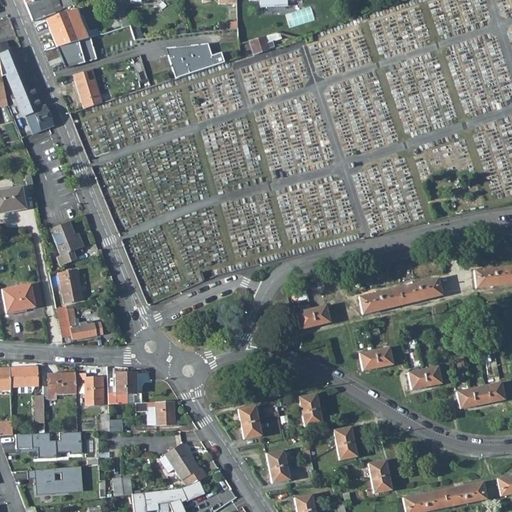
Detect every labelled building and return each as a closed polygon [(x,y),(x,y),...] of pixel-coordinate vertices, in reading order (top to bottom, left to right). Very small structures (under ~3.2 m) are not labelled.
[(34,0),(25,3),(32,22),(54,13),(54,12),(61,10),(60,9),(56,0),(34,0)] [(72,5),(70,0),(61,0),(64,8),(72,5)] [(113,0),(122,28),(129,25),(121,0),(113,0)] [(45,20),(56,47),(87,38),(75,9),(45,20)] [(139,28),(131,31),(134,40),(142,39),(139,28)] [(278,33),(275,32),(249,41),(253,54),(271,47),(270,42),(278,39),(280,39),(278,33)] [(87,38),(56,47),(65,68),(95,60),(89,37),(87,38)] [(5,76),(13,94),(10,96),(15,107),(18,106),(22,116),(13,119),(21,139),(32,134),(52,126),(44,106),(39,108),(15,48),(9,51),(5,42),(0,43),(0,71),(1,77),(5,76)] [(207,44),(164,49),(169,63),(175,79),(224,63),(221,52),(211,56),(207,44)] [(147,79),(145,72),(141,62),(132,65),(138,82),(147,79)] [(101,103),(91,70),(73,75),(75,82),(78,91),(83,109),(101,103)] [(28,186),(22,187),(25,207),(31,206),(28,186)] [(25,210),(21,188),(0,191),(0,211),(8,210),(8,213),(25,210)] [(75,238),(68,222),(49,230),(60,256),(56,257),(59,267),(75,260),(72,252),(83,247),(78,237),(75,238)] [(511,230),(483,234),(484,240),(511,236),(511,230)] [(415,249),(364,262),(366,267),(417,255),(415,249)] [(511,266),(473,271),(475,288),(511,283),(511,266)] [(76,271),(57,275),(63,303),(82,300),(76,271)] [(437,278),(358,297),(362,314),(441,295),(437,278)] [(29,285),(34,308),(42,306),(38,283),(29,285)] [(29,285),(1,290),(6,314),(34,308),(29,285)] [(55,308),(61,338),(71,336),(66,309),(65,306),(55,308)] [(325,306),(295,313),(299,330),(329,322),(325,306)] [(76,327),(73,308),(66,309),(71,336),(72,340),(103,334),(100,323),(92,324),(87,325),(86,322),(78,324),(79,326),(76,327)] [(414,339),(403,342),(404,347),(415,345),(414,339)] [(388,348),(358,354),(362,371),(391,365),(388,348)] [(37,386),(37,367),(9,368),(10,387),(18,387),(34,386),(37,386)] [(437,367),(407,373),(411,390),(440,384),(437,367)] [(0,390),(10,390),(10,387),(9,368),(0,368),(0,390)] [(42,386),(43,395),(43,400),(56,399),(55,394),(75,394),(75,386),(75,375),(75,373),(47,374),(48,386),(42,386)] [(85,374),(75,375),(75,386),(77,386),(78,393),(85,393),(85,405),(102,405),(102,378),(85,378),(85,374)] [(135,374),(115,374),(115,393),(107,393),(108,404),(115,404),(115,394),(123,394),(135,394),(135,374)] [(500,383),(455,392),(459,409),(503,400),(500,383)] [(115,394),(115,404),(124,404),(123,394),(115,394)] [(315,394),(298,398),(301,412),(318,409),(315,394)] [(44,423),(43,400),(43,395),(34,395),(35,423),(44,423)] [(276,404),(278,412),(284,410),(282,401),(276,402),(276,404)] [(156,426),(174,425),(173,402),(155,402),(135,403),(135,412),(147,411),(147,425),(156,425),(156,426)] [(254,406),(237,410),(240,425),(257,421),(254,406)] [(321,424),(318,409),(301,412),(304,427),(321,424)] [(102,432),(109,432),(109,420),(108,414),(101,415),(102,432)] [(280,417),(283,430),(289,429),(286,415),(280,417)] [(109,420),(109,432),(122,431),(122,420),(109,420)] [(240,425),(243,440),(260,436),(257,421),(240,425)] [(0,422),(0,435),(12,435),(11,422),(0,422)] [(350,427),(333,431),(336,446),(353,442),(350,427)] [(44,434),(15,435),(15,449),(36,448),(37,459),(55,458),(55,453),(68,453),(68,455),(81,454),(80,433),(77,433),(59,433),(59,441),(49,441),(48,434),(44,434)] [(308,446),(315,445),(314,437),(306,439),(308,446)] [(356,457),(353,442),(336,446),(339,460),(356,457)] [(182,443),(164,454),(164,455),(174,469),(181,480),(182,480),(183,479),(187,485),(198,480),(206,476),(201,468),(199,469),(182,443)] [(318,455),(315,445),(308,446),(310,457),(318,455)] [(283,451),(265,454),(268,469),(286,465),(283,451)] [(158,459),(167,473),(174,469),(164,455),(158,459)] [(385,461),(367,464),(370,479),(387,475),(385,461)] [(268,469),(271,484),(289,480),(286,465),(268,469)] [(36,478),(37,494),(80,491),(79,467),(26,470),(27,479),(36,478)] [(336,472),(329,474),(331,480),(338,478),(336,472)] [(390,490),(387,475),(370,479),(373,494),(390,490)] [(511,493),(511,475),(496,479),(500,496),(511,493)] [(114,496),(131,494),(129,478),(112,479),(114,496)] [(198,480),(187,485),(185,485),(176,489),(131,494),(133,511),(145,511),(145,506),(157,504),(168,503),(171,511),(184,511),(180,502),(179,499),(184,497),(186,500),(186,501),(204,493),(198,480)] [(338,482),(331,484),(333,493),(340,491),(338,482)] [(422,511),(485,499),(482,482),(402,498),(404,511),(422,511)] [(310,495),(293,498),(296,511),(301,511),(313,509),(310,495)]
